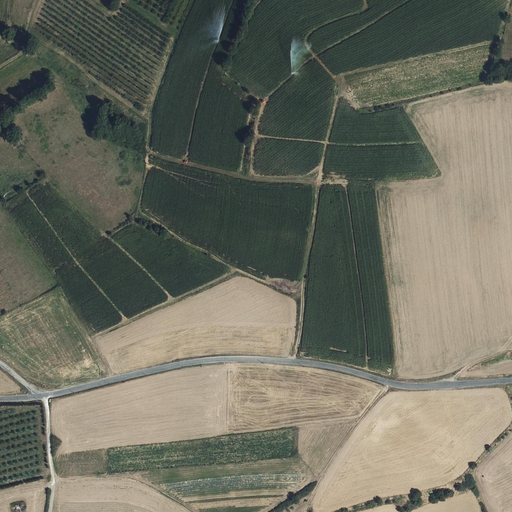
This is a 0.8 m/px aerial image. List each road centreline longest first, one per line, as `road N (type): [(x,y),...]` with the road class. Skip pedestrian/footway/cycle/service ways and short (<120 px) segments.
road 1 (tertiary): [(38,397),(223,360),(303,363),(397,385),(511,381)]
road 2 (track): [(292,362),(317,183),(341,89),(307,39),(360,12),(365,0)]
